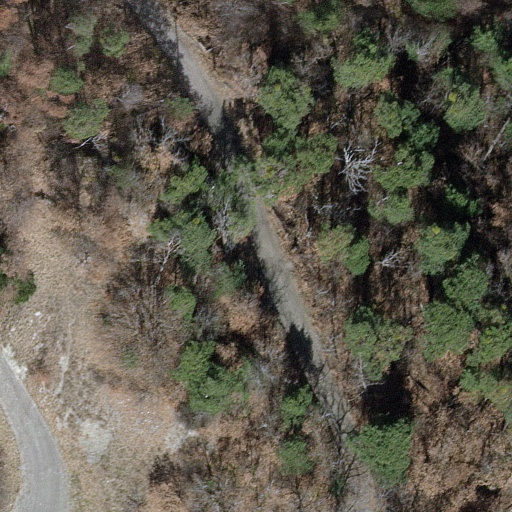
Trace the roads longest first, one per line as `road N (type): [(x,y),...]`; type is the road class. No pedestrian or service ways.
road 1 (track): [(146,0),(332,373),(334,511)]
road 2 (track): [(0,396),(25,451),(22,511)]
